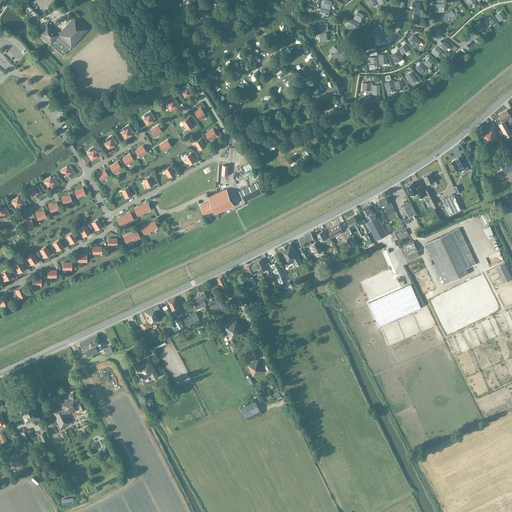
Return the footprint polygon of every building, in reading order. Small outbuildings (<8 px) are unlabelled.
[(325,10),(325,8),(327,8),(330,9),(332,2),(326,0),(324,0),(323,7),(323,9),(325,10)] [(439,4),(436,4),(436,12),(444,12),(444,4),(446,4),(446,2),(443,2),(443,3),(439,3),(439,4)] [(325,10),(323,9),(320,8),(318,16),(327,18),(329,11),(327,10),(327,8),(325,8),(325,10)] [(446,15),(450,22),(457,18),(452,11),(446,15)] [(499,21),(506,17),(502,11),(495,15),(499,21)] [(356,20),(358,21),(360,22),(364,15),(357,12),(353,19),(354,19),(353,21),(355,22),(356,20)] [(486,23),(487,25),(489,27),(495,22),(490,16),(484,21),(484,22),(483,23),(484,25),(486,23)] [(57,33),(47,23),(46,24),(45,24),(44,25),(45,25),(38,33),(51,45),(52,44),(63,55),(71,46),(72,47),(88,29),(74,17),(59,33),(57,33)] [(357,23),(358,21),(356,20),(355,22),(353,21),(351,19),(347,26),(356,31),(359,24),(357,23)] [(486,26),(487,25),(486,23),(484,25),(483,23),(481,21),(475,26),(480,32),(486,27),(486,26)] [(321,31),(321,33),(324,33),(323,31),(326,31),(328,31),(327,23),(320,24),(321,31)] [(326,33),(326,31),(323,31),(324,33),(321,33),(319,34),(320,41),(327,41),(327,33),(326,33)] [(421,41),(419,40),(414,35),(408,40),(415,47),(421,41)] [(440,41),(436,46),(438,48),(440,49),(441,48),(443,49),(445,51),(447,48),(447,49),(448,48),(447,48),(449,45),(450,46),(445,41),(444,41),(445,41),(442,44),(440,41)] [(399,53),(400,55),(402,54),(409,50),(405,44),(398,48),(400,50),(401,52),(399,53)] [(338,55),(340,54),(339,52),(334,46),(328,51),(334,57),(335,55),(337,54),(338,55)] [(442,51),(443,49),(441,48),(440,49),(438,48),(436,46),(431,52),(437,57),(442,51)] [(403,59),(400,55),(399,53),(401,52),(400,50),(398,51),(391,55),(396,63),(403,59)] [(62,61),(66,64),(74,55),(70,51),(62,61)] [(337,54),(334,57),(335,58),(337,57),(342,62),(347,57),(342,52),(340,54),(338,55),(337,54)] [(378,62),(377,62),(377,64),(379,64),(379,62),(387,62),(386,54),(378,55),(379,55),(378,55),(378,60),(378,62)] [(377,57),(369,57),(369,65),(370,67),(377,66),(377,64),(377,62),(378,62),(378,60),(378,55),(376,55),(377,57)] [(424,63),(422,64),(424,66),(425,64),(427,66),(429,68),(434,62),(429,57),(424,63)] [(426,67),(427,66),(425,64),(424,66),(422,64),(421,63),(415,68),(421,74),(426,68),(426,67)] [(405,76),(407,79),(405,80),(407,83),(409,82),(410,84),(417,80),(412,72),(405,76)] [(394,82),(393,83),(395,89),(404,87),(401,80),(394,82)] [(392,81),(384,83),(387,92),(391,91),(391,90),(394,89),(394,90),(395,89),(393,83),(392,83),(392,81)] [(191,92),(193,91),(188,83),(182,87),(184,90),(181,92),(185,98),(191,94),(189,92),(190,91),(190,90),(191,92)] [(175,104),(175,103),(176,103),(177,105),(179,104),(173,96),(167,100),(169,103),(166,104),(170,110),(176,107),(175,104)] [(304,108),(292,103),(291,107),(302,112),(304,108)] [(200,108),(194,112),(198,119),(202,116),(203,118),(206,116),(200,108)] [(151,119),(152,118),(152,117),(154,120),(155,118),(150,110),(144,114),(146,117),(143,119),(147,125),(153,121),(151,119)] [(503,122),(498,124),(503,133),(510,130),(504,120),(511,117),(509,113),(508,113),(506,110),(499,114),(501,117),(500,118),(502,121),(503,122)] [(186,129),(192,126),(188,118),(180,123),(181,122),(183,125),(184,125),(186,129)] [(130,133),(130,132),(131,131),(132,133),(134,132),(129,124),(123,128),(124,131),(122,133),(125,139),(131,135),(130,133)] [(161,131),(158,125),(150,130),(155,138),(156,138),(154,136),(157,134),(161,131)] [(486,145),(498,139),(492,128),(481,133),(486,145)] [(218,137),(213,129),(205,134),(209,140),(214,137),(217,135),(218,137)] [(113,144),(113,142),(114,142),(115,144),(117,143),(112,135),(106,139),(108,142),(105,144),(108,150),(114,146),(113,144)] [(200,150),(205,146),(201,139),(193,144),(195,143),(196,146),(197,146),(200,150)] [(171,146),(167,140),(160,145),(165,153),(164,151),(167,149),(166,149),(171,146)] [(96,154),(96,153),(97,153),(98,155),(100,154),(95,146),(89,149),(91,152),(88,154),(91,160),(97,156),(96,154)] [(146,152),(142,146),(135,151),(140,159),(140,158),(139,157),(142,155),(146,152)] [(190,165),(196,161),(191,153),(183,158),(183,159),(185,158),(187,161),(187,160),(190,165)] [(133,160),(130,154),(122,159),(127,167),(128,166),(127,165),(129,163),(133,160)] [(456,170),(457,171),(458,170),(460,171),(461,168),(463,167),(465,170),(467,171),(469,169),(461,154),(457,156),(458,157),(451,161),(454,165),(453,169),(456,170)] [(511,156),(500,162),(504,173),(511,170),(511,156)] [(121,168),(117,162),(110,167),(115,175),(114,173),(117,171),(116,171),(121,168)] [(69,177),(75,174),(71,166),(68,168),(67,167),(61,170),(64,176),(67,175),(68,175),(69,177)] [(168,177),(174,174),(170,166),(162,171),(164,170),(165,173),(166,173),(168,177)] [(108,176),(104,170),(97,175),(102,183),(101,181),(104,179),(108,176)] [(427,185),(434,181),(431,173),(423,177),(427,185)] [(53,188),(59,184),(54,176),(51,178),(50,177),(44,180),(48,187),(50,185),(52,185),(53,188)] [(147,188),(153,185),(149,177),(141,181),(143,180),(144,183),(145,183),(147,188)] [(257,182),(239,191),(244,202),(262,193),(257,182)] [(413,182),(406,186),(410,196),(417,192),(418,195),(418,196),(419,199),(424,197),(419,187),(416,188),(413,182)] [(37,198),(43,194),(38,187),(35,189),(34,187),(28,191),(32,197),(34,195),(35,196),(37,198)] [(125,198),(132,195),(128,187),(119,191),(120,192),(121,191),(123,194),(125,198)] [(86,197),(83,188),(74,191),(77,198),(81,196),(80,196),(85,194),(86,197)] [(226,189),(208,197),(210,201),(201,205),(205,215),(214,211),(216,214),(234,206),(226,189)] [(428,199),(433,196),(429,189),(424,192),(428,199)] [(73,204),(70,195),(61,198),(64,205),(68,204),(67,203),(72,202),(73,204)] [(442,200),(449,216),(461,210),(454,195),(442,200)] [(20,208),(26,204),(22,197),(19,199),(18,197),(12,201),(15,207),(18,206),(19,206),(20,208)] [(386,211),(394,208),(391,202),(388,203),(386,197),(379,201),(381,206),(384,205),(386,211)] [(433,208),(438,206),(434,197),(428,199),(433,208)] [(141,206),(144,212),(151,209),(147,202),(141,206)] [(59,212),(60,211),(57,203),(48,206),(51,213),(55,211),(54,211),(59,209),(59,212)] [(406,218),(416,214),(411,203),(401,208),(406,218)] [(137,216),(144,212),(141,206),(134,209),(137,216)] [(367,215),(370,221),(377,217),(374,211),(373,212),(370,206),(363,210),(366,216),(367,215)] [(4,218),(10,215),(5,207),(2,209),(1,208),(0,208),(0,216),(1,216),(3,216),(4,218)] [(47,219),(44,210),(35,214),(38,220),(42,219),(41,219),(46,217),(47,219)] [(123,216),(127,223),(133,219),(130,213),(123,216)] [(120,226),(127,223),(123,216),(117,219),(120,226)] [(356,227),(359,225),(357,222),(354,216),(346,220),(349,226),(354,224),(356,227)] [(371,231),(376,240),(387,235),(377,217),(370,221),(367,222),(371,231)] [(34,228),(31,219),(23,223),(25,229),(29,228),(33,226),(34,228)] [(88,226),(86,227),(87,228),(88,227),(90,229),(93,227),(94,226),(96,230),(94,231),(102,226),(98,219),(91,223),(90,223),(87,225),(88,226)] [(409,223),(410,231),(414,230),(414,228),(420,227),(419,220),(413,221),(413,222),(409,223)] [(147,224),(151,231),(157,228),(154,221),(147,224)] [(144,234),(151,231),(147,224),(141,227),(144,234)] [(343,237),(350,234),(347,228),(342,230),(339,224),(329,229),(333,237),(341,233),(343,237)] [(90,233),(85,226),(79,229),(81,233),(82,233),(84,236),(82,238),(90,233)] [(400,239),(408,235),(406,229),(397,234),(400,239)] [(454,230),(425,244),(445,284),(468,273),(466,269),(471,267),(462,248),(467,246),(461,233),(456,235),(454,230)] [(130,234),(133,241),(140,238),(137,231),(130,234)] [(327,244),(332,242),(329,236),(326,237),(323,231),(317,234),(320,241),(325,239),(327,244)] [(373,242),(376,240),(374,236),(371,231),(369,232),(364,235),(369,244),(374,242),(373,242)] [(77,240),(72,232),(66,236),(68,240),(68,239),(71,243),(69,245),(77,240)] [(303,246),(298,248),(301,254),(306,251),(303,247),(310,243),(316,254),(323,250),(317,240),(315,242),(310,232),(299,238),(303,246)] [(127,244),(133,241),(130,234),(123,237),(127,244)] [(116,245),(116,248),(117,248),(117,238),(108,239),(108,246),(112,246),(112,245),(116,245)] [(63,247),(59,239),(52,243),(55,247),(55,246),(57,250),(55,252),(63,247)] [(413,241),(404,245),(410,260),(420,256),(413,241)] [(296,266),(302,262),(291,242),(278,250),(287,266),(294,262),(296,266)] [(36,254),(34,255),(34,256),(37,255),(38,257),(41,255),(41,254),(42,253),(44,257),(42,258),(42,259),(50,254),(46,246),(40,250),(39,251),(38,250),(35,252),(36,254)] [(97,254),(101,254),(101,256),(102,247),(93,247),(93,254),(97,254)] [(37,261),(33,254),(26,258),(28,261),(29,261),(31,265),(29,266),(37,261)] [(86,264),(87,264),(87,254),(78,255),(78,262),(82,262),(82,261),(86,261),(86,264)] [(254,263),(258,272),(260,271),(260,272),(267,269),(265,265),(264,266),(261,259),(257,261),(257,262),(254,263)] [(17,274),(25,269),(20,262),(14,265),(16,269),(19,272),(17,274)] [(67,269),(71,269),(71,272),(71,262),(63,262),(63,270),(67,270),(67,269)] [(284,282),(282,276),(283,276),(276,262),(270,265),(280,284),(284,282)] [(251,275),(258,272),(254,263),(251,264),(247,266),(251,275)] [(3,281),(4,282),(12,277),(7,269),(1,273),(3,276),(6,280),(3,281)] [(51,277),(56,277),(56,280),(56,270),(47,270),(47,278),(51,278),(51,277)] [(380,284),(388,281),(385,274),(377,277),(380,284)] [(278,284),(274,275),(269,278),(273,286),(278,284)] [(219,289),(227,285),(223,276),(217,279),(219,283),(217,284),(219,289)] [(32,286),(36,286),(36,285),(41,285),(41,288),(41,278),(32,278),(32,286)] [(411,284),(368,302),(379,327),(421,308),(411,284)] [(25,295),(22,287),(15,290),(17,294),(19,298),(17,299),(25,295)] [(205,292),(198,295),(203,306),(206,305),(204,301),(203,302),(203,301),(207,299),(208,300),(212,298),(210,294),(206,295),(205,292)] [(0,306),(8,303),(5,295),(0,297),(0,301),(2,306),(0,306)] [(197,309),(203,306),(198,295),(192,298),(195,304),(197,309)] [(176,313),(177,312),(176,311),(180,309),(175,298),(168,301),(173,313),(175,312),(176,313)] [(219,299),(212,301),(216,312),(226,309),(225,307),(228,306),(226,299),(223,300),(222,298),(219,299)] [(150,309),(156,324),(163,321),(159,310),(160,309),(158,305),(150,309)] [(145,329),(156,324),(150,309),(144,312),(148,322),(140,326),(142,332),(145,330),(145,329)] [(206,316),(199,319),(196,312),(185,317),(189,326),(206,317),(206,316)] [(172,328),(176,326),(172,318),(168,320),(172,328)] [(230,340),(244,333),(236,320),(223,326),(230,340)] [(86,357),(98,352),(95,346),(101,343),(97,334),(79,343),(86,357)] [(247,365),(253,376),(264,371),(258,360),(257,360),(256,359),(259,357),(256,350),(247,354),(251,361),(252,361),(253,362),(247,365)] [(148,357),(134,365),(140,377),(137,379),(139,381),(138,382),(139,383),(142,381),(142,380),(150,376),(152,379),(158,376),(148,357)] [(161,386),(169,382),(166,377),(158,381),(161,386)] [(79,408),(79,409),(80,409),(81,410),(82,410),(83,410),(84,409),(84,408),(84,407),(84,406),(81,399),(78,400),(75,394),(73,393),(70,394),(69,397),(70,399),(59,404),(60,407),(53,410),(57,418),(56,419),(60,428),(64,426),(64,425),(69,423),(65,414),(79,408)] [(39,419),(40,418),(36,408),(34,404),(35,404),(33,399),(18,406),(25,424),(34,420),(35,422),(40,421),(39,419)] [(255,401),(242,408),(248,420),(261,413),(255,401)] [(86,423),(80,426),(85,433),(90,430),(86,423)] [(24,440),(29,437),(27,430),(21,432),(24,440)]
